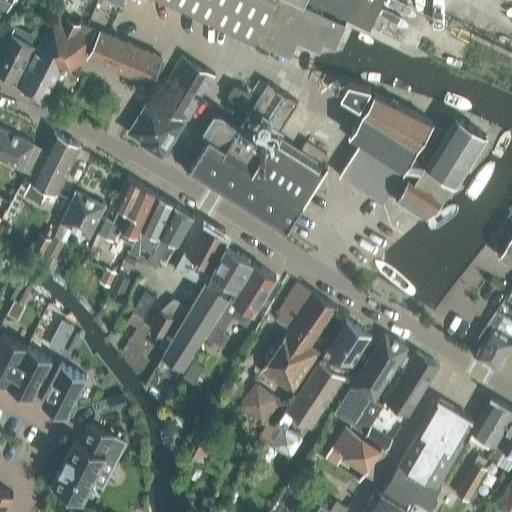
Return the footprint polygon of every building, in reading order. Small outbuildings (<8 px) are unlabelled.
[(0,0),(0,5),(7,8),(10,0),(0,0)] [(168,0),(289,56),(297,41),(319,51),(323,43),(334,48),(344,25),(304,7),(306,0),(309,0),(369,27),(381,0),(168,0)] [(90,37),(94,30),(55,11),(18,84),(46,97),(61,68),(76,75),(83,61),(82,60),(92,38),(90,37)] [(3,20),(0,24),(0,47),(1,48),(0,50),(0,69),(16,78),(33,44),(37,37),(19,28),(3,20)] [(91,58),(149,82),(161,56),(103,31),(91,58)] [(155,100),(184,117),(189,116),(215,73),(182,54),(155,100)] [(284,233),(327,165),(291,142),(277,133),(297,101),(267,82),(238,127),(222,117),(214,116),(202,134),(209,138),(187,172),(284,233)] [(340,95),(359,107),(370,88),(348,82),(340,95)] [(227,94),(243,104),(250,93),(233,84),(227,94)] [(382,202),(389,191),(431,123),(433,120),(374,93),(350,133),(348,137),(358,144),(338,174),(357,187),(358,186),(382,202)] [(176,134),(181,127),(181,124),(183,121),(149,99),(130,130),(129,129),(128,130),(143,140),(141,142),(162,155),(174,135),(176,134)] [(322,119),(346,134),(357,117),(339,105),(333,115),(327,111),(322,119)] [(431,123),(389,191),(396,195),(396,196),(423,213),(441,198),(442,199),(451,194),(448,187),(453,180),(456,182),(486,134),(455,115),(446,130),(431,123)] [(0,156),(34,172),(46,147),(0,126),(0,156)] [(57,191),(79,145),(80,143),(64,135),(54,129),(46,147),(34,172),(24,193),(40,201),(41,201),(48,187),(57,191)] [(129,173),(114,203),(120,206),(118,209),(127,214),(142,182),(129,173)] [(142,182),(127,214),(122,223),(117,234),(134,241),(158,192),(142,182)] [(61,220),(58,227),(68,232),(72,225),(89,234),(105,203),(75,188),(71,198),(60,220),(61,220)] [(158,192),(134,241),(130,250),(139,255),(143,246),(152,251),(175,202),(158,192)] [(194,214),(175,202),(152,251),(148,260),(157,264),(160,257),(170,237),(179,242),(194,214)] [(114,219),(122,223),(127,214),(118,209),(114,219)] [(106,216),(100,228),(116,235),(121,223),(114,219),(106,216)] [(202,275),(205,277),(229,236),(205,221),(187,252),(185,250),(175,268),(199,281),(202,275)] [(40,256),(50,237),(40,232),(30,251),(40,256)] [(56,255),(64,240),(54,234),(46,251),(56,255)] [(511,234),(499,255),(511,262),(511,234)] [(251,259),(226,243),(165,354),(184,365),(251,259)] [(254,260),(230,297),(207,334),(223,344),(230,333),(224,329),(234,314),(247,322),(277,275),(254,260)] [(109,283),(115,270),(107,267),(101,280),(109,283)] [(109,294),(119,299),(129,277),(119,272),(109,294)] [(14,297),(23,280),(15,275),(6,293),(14,297)] [(31,284),(23,280),(14,297),(22,301),(31,284)] [(310,344),(337,304),(298,280),(280,309),(282,311),(277,318),(291,327),(263,370),(294,391),(322,352),(310,344)] [(157,295),(147,289),(134,310),(144,316),(157,295)] [(26,303),(22,301),(18,300),(16,298),(8,313),(19,318),(26,303)] [(150,328),(165,336),(175,317),(161,308),(150,328)] [(480,340),(473,354),(497,367),(501,360),(511,339),(511,319),(496,310),(493,316),(483,330),(479,337),(478,339),(480,340)] [(280,420),(279,421),(287,426),(295,414),(312,425),(345,374),(335,367),(343,354),(353,361),(372,333),(347,317),(287,409),(280,420)] [(63,319),(50,345),(61,350),(63,345),(72,327),(74,324),(63,319)] [(63,345),(70,349),(80,331),(72,327),(63,345)] [(0,335),(0,379),(7,383),(27,344),(2,331),(0,335)] [(375,398),(409,346),(386,332),(335,411),(353,422),(351,426),(348,424),(326,458),(360,479),(381,446),(364,435),(371,424),(384,403),(375,398)] [(52,357),(27,344),(7,383),(32,396),(52,357)] [(440,364),(417,351),(387,399),(409,412),(440,364)] [(193,358),(182,375),(194,382),(204,365),(193,358)] [(40,400),(66,413),(86,374),(61,361),(40,400)] [(266,424),(282,399),(258,383),(242,408),(266,424)] [(127,403),(123,391),(108,396),(112,408),(127,403)] [(472,428),(497,442),(511,417),(511,406),(492,394),(472,428)] [(381,491),(415,511),(424,511),(440,487),(437,484),(463,439),(460,437),(472,416),(437,395),(399,461),(381,491)] [(511,417),(497,442),(491,452),(500,458),(498,462),(508,469),(511,461),(511,417)] [(82,498),(105,455),(115,461),(126,440),(89,421),(79,440),(74,437),(66,452),(59,467),(51,482),(82,498)] [(218,429),(202,421),(187,450),(202,458),(218,429)] [(371,424),(364,435),(381,446),(386,449),(393,438),(371,424)] [(457,492),(467,497),(469,499),(488,468),(476,460),(457,492)] [(197,479),(202,469),(192,463),(186,474),(197,479)] [(301,464),(269,511),(287,511),(313,473),(301,464)] [(511,481),(500,502),(511,508),(511,481)] [(0,511),(2,511),(13,492),(0,485),(0,511)] [(362,511),(415,511),(381,491),(377,489),(362,511)] [(342,511),(347,506),(336,498),(328,509),(320,504),(314,511),(342,511)]
